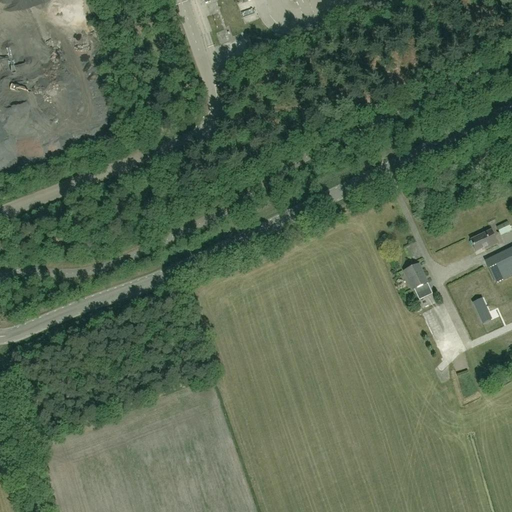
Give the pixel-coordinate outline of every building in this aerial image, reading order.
[(500,235),(511,230),(507,223),(497,228),(500,235)] [(486,251),(498,245),(491,231),(470,241),(476,253),(485,248),(486,251)] [(497,282),(511,275),(511,249),(488,260),(497,282)] [(413,290),(415,290),(420,300),(424,299),(419,288),(428,283),(420,265),(405,272),(413,290)] [(477,270),(445,284),(451,297),(483,283),(477,270)] [(482,300),(473,303),(482,323),(491,320),(482,300)] [(478,347),(481,356),(490,352),(486,343),(478,347)]
